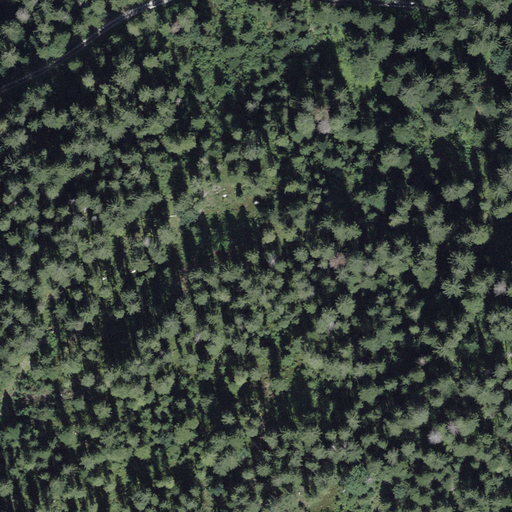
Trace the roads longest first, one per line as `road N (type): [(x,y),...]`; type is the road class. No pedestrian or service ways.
road 1 (track): [(165,0),(0,99)]
road 2 (track): [(511,26),(341,0)]
